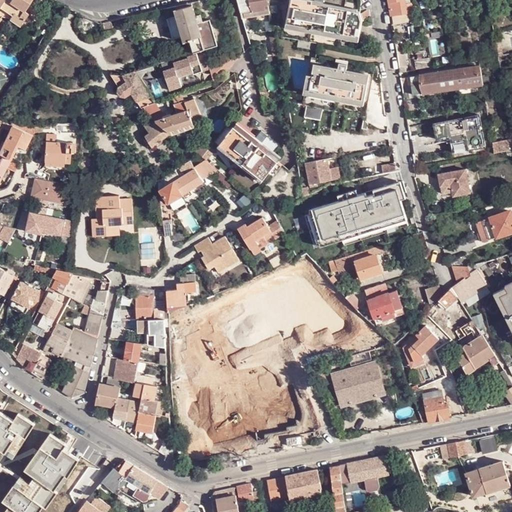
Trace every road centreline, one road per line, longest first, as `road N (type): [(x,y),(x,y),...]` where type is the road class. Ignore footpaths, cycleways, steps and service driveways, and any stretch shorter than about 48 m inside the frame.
road 1 (residential): [(511,417),(208,479)]
road 2 (residential): [(379,0),(408,168),(446,281)]
road 3 (unknown): [(192,325),(273,299),(337,454)]
road 4 (residential): [(116,272),(86,423)]
road 5 (residential): [(208,479),(173,475),(86,423)]
